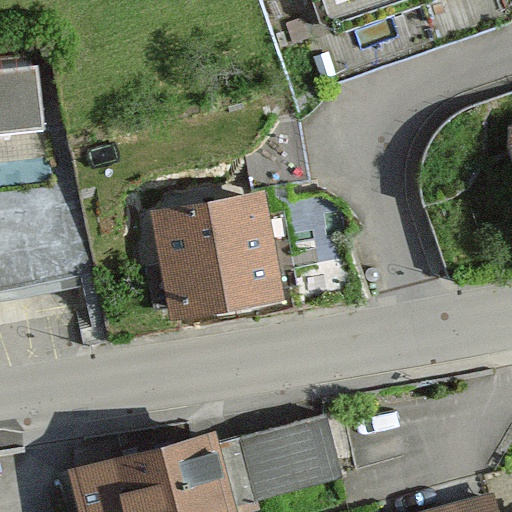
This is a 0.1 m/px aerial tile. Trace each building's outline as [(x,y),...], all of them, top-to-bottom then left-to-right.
[(279,0),(298,61),(500,0),(279,0)] [(0,60),(0,127),(56,122),(48,55),(0,60)] [(270,184),(146,203),(163,317),(287,298),(270,184)] [(0,328),(8,328),(0,263),(0,328)] [(229,419),(74,464),(87,511),(255,511),(251,499),(353,469),(336,410),(235,439),(229,419)] [(511,511),(503,484),(406,511),(511,511)]
